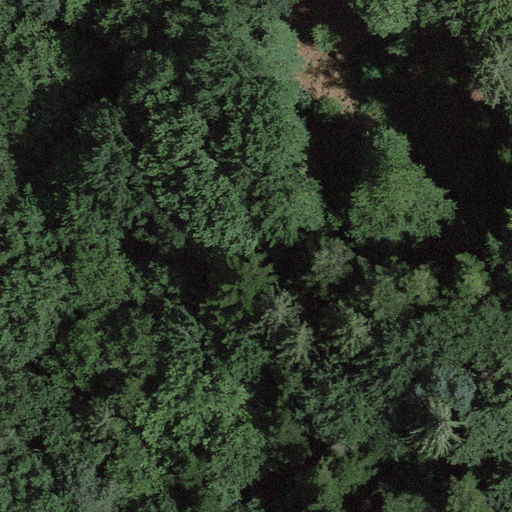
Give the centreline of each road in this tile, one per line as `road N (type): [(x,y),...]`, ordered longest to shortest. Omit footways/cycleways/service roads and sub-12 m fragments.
road 1 (track): [(472,511),(465,377),(398,0)]
road 2 (track): [(0,292),(160,511)]
